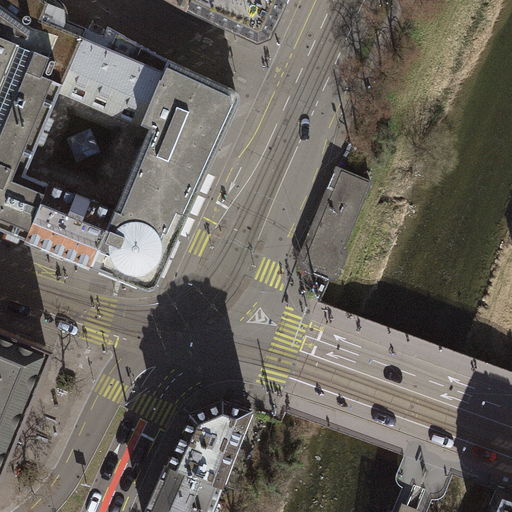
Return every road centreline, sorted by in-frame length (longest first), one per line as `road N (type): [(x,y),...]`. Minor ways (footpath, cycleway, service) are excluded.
road 1 (tertiary): [(190,362),(270,379),(511,466)]
road 2 (tertiary): [(307,91),(261,124),(141,351)]
road 3 (tertiary): [(511,416),(288,331),(236,320)]
road 4 (tertiary): [(236,320),(265,269),(311,140),(307,91)]
road 5 (residential): [(307,91),(125,0)]
road 6 (tertiary): [(141,351),(109,390),(65,479),(36,511)]
road 7 (tertiary): [(104,511),(154,409),(190,362)]
road 8 (residential): [(0,284),(103,320),(141,351)]
